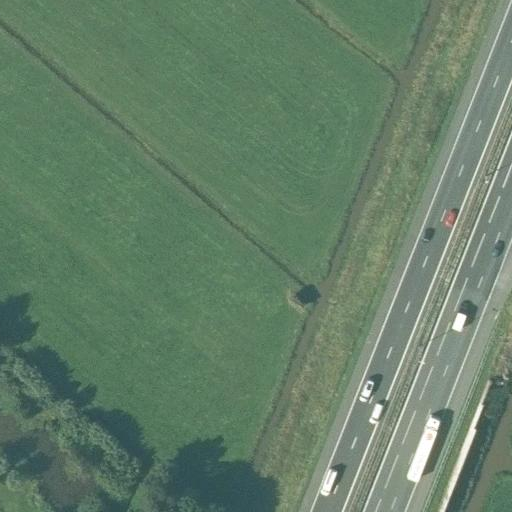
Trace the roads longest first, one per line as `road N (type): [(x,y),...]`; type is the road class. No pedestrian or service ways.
road 1 (motorway): [(511,35),(326,511)]
road 2 (motorway): [(380,511),(511,171)]
